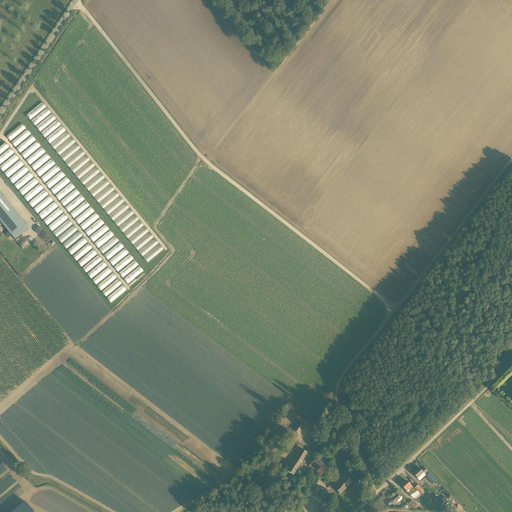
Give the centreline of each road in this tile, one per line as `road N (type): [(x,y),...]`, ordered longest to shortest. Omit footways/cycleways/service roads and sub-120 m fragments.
road 1 (track): [(78,0),(204,160),(395,309)]
road 2 (unclassified): [(355,511),(511,361)]
road 3 (track): [(376,493),(336,388),(395,309)]
road 4 (track): [(395,309),(510,160)]
road 5 (unclassified): [(0,116),(78,0)]
road 6 (track): [(0,443),(28,474),(105,511)]
